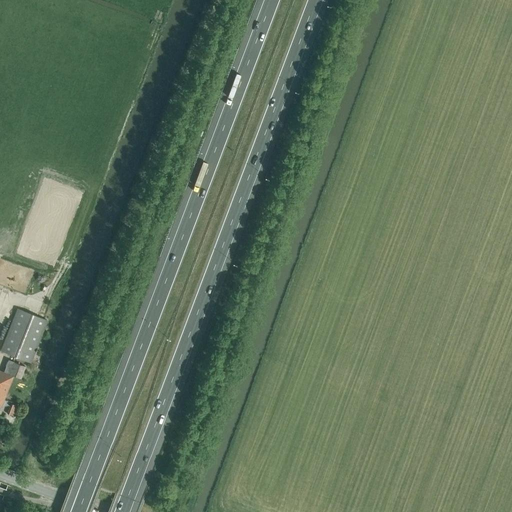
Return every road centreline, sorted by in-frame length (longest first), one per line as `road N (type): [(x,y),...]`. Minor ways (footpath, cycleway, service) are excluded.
road 1 (motorway): [(272,0),(78,511)]
road 2 (motorway): [(122,511),(315,0)]
